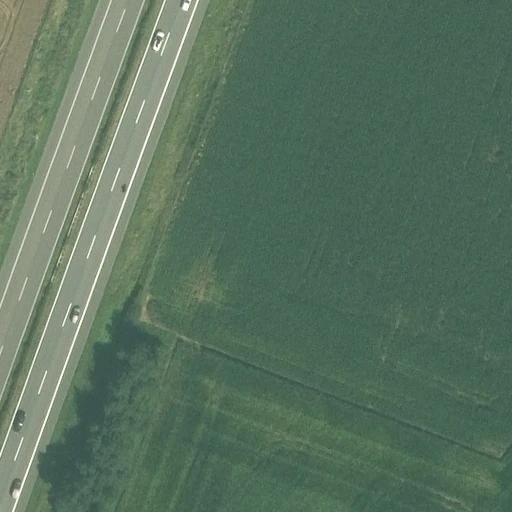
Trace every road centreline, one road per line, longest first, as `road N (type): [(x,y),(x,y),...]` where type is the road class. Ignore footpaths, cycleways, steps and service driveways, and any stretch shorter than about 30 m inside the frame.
road 1 (motorway): [(6,511),(190,0)]
road 2 (motorway): [(113,0),(0,316)]
